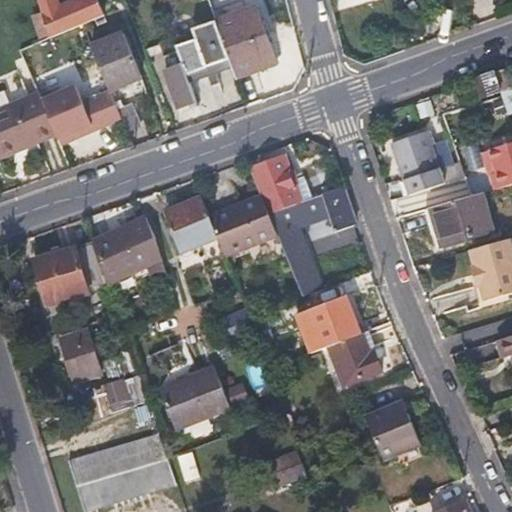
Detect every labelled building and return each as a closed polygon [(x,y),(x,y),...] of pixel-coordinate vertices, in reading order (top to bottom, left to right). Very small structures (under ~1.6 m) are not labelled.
[(82,25),(99,18),(93,0),(43,20),(49,39),(82,25)] [(234,80),(273,66),(254,11),(215,26),(228,64),(231,72),(234,80)] [(103,28),(99,18),(82,25),(86,36),(103,28)] [(169,74),(165,75),(181,118),(199,111),(190,88),(189,87),(210,79),(211,80),(216,78),(213,70),(228,64),(215,26),(192,34),(196,44),(177,51),(179,56),(164,61),(169,74)] [(138,128),(133,117),(128,105),(122,107),(117,95),(132,88),(130,82),(140,78),(125,35),(92,49),(109,92),(121,121),(126,134),(138,128)] [(228,64),(213,70),(216,78),(231,72),(228,64)] [(503,70),(493,73),(499,91),(509,87),(503,70)] [(474,80),(480,98),(499,91),(493,73),(474,80)] [(216,78),(211,80),(214,90),(220,88),(216,78)] [(210,79),(189,87),(190,88),(211,80),(210,79)] [(76,87),(42,100),(56,136),(58,140),(77,132),(79,138),(121,121),(109,92),(82,103),(76,87)] [(42,100),(40,95),(14,106),(8,92),(0,95),(0,157),(56,136),(42,100)] [(438,171),(425,133),(389,145),(408,197),(436,187),(431,173),(438,171)] [(493,191),(511,185),(511,143),(488,151),(494,174),(488,175),(493,191)] [(299,202),(281,156),(248,168),(267,214),(299,202)] [(341,187),(321,195),(334,232),(354,225),(341,187)] [(424,210),(435,249),(491,233),(480,194),(424,210)] [(201,199),(164,214),(179,253),(216,238),(201,199)] [(225,253),(272,233),(259,201),(211,219),(225,253)] [(322,291),(289,209),(272,216),(289,261),(286,262),(302,299),(322,291)] [(144,218),(92,242),(107,283),(107,284),(147,266),(160,260),(154,240),(144,218)] [(511,252),(509,241),(470,252),(474,267),(472,268),(477,287),(479,287),(484,303),(511,294),(511,252)] [(107,283),(92,242),(33,260),(46,305),(89,293),(88,289),(107,283)] [(160,260),(147,266),(153,283),(166,278),(160,260)] [(328,349),(361,335),(344,297),(312,310),(328,349)] [(250,323),(256,336),(277,327),(271,314),(250,323)] [(98,378),(83,333),(58,341),(73,385),(98,378)] [(372,352),(369,354),(361,335),(328,349),(345,388),(381,373),(372,352)] [(497,358),(507,355),(511,371),(511,335),(492,341),(497,358)] [(215,372),(159,392),(174,432),(230,410),(215,372)] [(118,387),(100,392),(106,413),(125,408),(118,387)] [(99,390),(83,395),(90,420),(107,415),(106,413),(100,392),(99,390)] [(421,445),(405,406),(369,420),(385,460),(421,445)] [(207,445),(215,465),(222,486),(236,480),(225,449),(243,443),(239,432),(207,445)] [(67,463),(75,487),(83,511),(175,486),(159,436),(67,463)] [(274,461),(279,474),(300,466),(294,452),(274,461)] [(178,457),(186,483),(200,479),(192,453),(178,457)]
